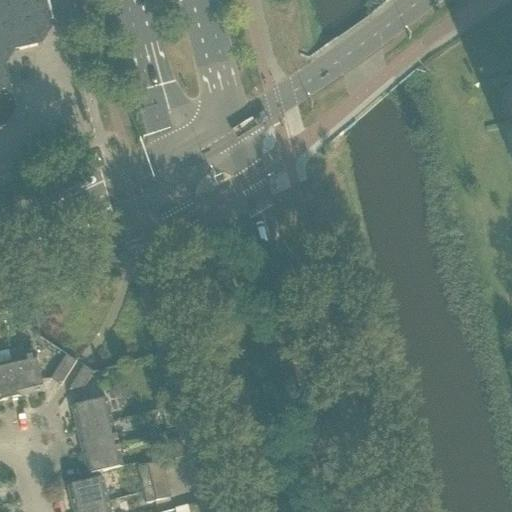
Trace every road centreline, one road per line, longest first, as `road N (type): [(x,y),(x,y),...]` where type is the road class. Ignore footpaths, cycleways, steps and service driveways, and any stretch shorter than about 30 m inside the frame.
road 1 (secondary): [(344,511),(238,129)]
road 2 (secondary): [(166,166),(259,511)]
road 3 (primary): [(238,129),(421,0)]
road 4 (primary): [(0,239),(166,166)]
road 5 (secondary): [(129,0),(166,166)]
road 6 (secondary): [(238,129),(206,0)]
